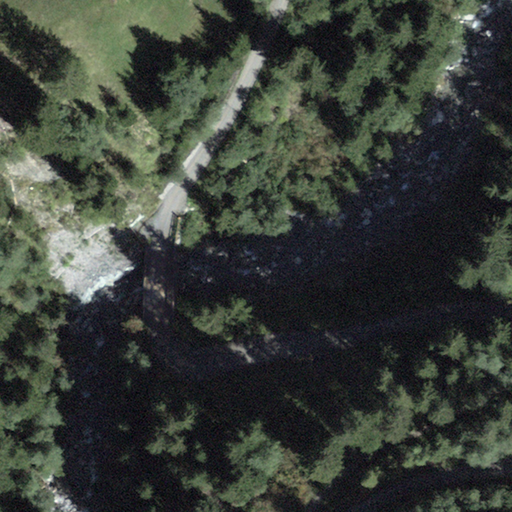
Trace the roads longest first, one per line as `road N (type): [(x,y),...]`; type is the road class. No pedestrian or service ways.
road 1 (track): [(287,0),(264,71),(160,226),(156,324),(173,352),(233,357),(448,309),(511,314)]
road 2 (track): [(511,458),(422,481),(375,511)]
